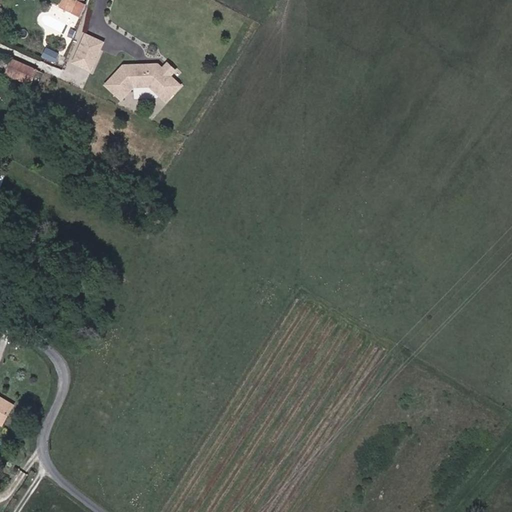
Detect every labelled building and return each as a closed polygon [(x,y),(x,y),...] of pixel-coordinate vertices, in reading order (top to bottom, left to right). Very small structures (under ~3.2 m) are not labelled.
[(71,0),(67,11),(79,17),(85,4),(79,1),(75,0),(71,0)] [(79,17),(88,21),(93,8),(89,6),(85,4),(79,17)] [(96,71),(107,43),(90,36),(79,64),(96,71)] [(45,55),(57,62),(61,54),(49,47),(45,55)] [(3,70),(28,82),(34,69),(9,58),(3,70)] [(184,69),(177,62),(172,68),(178,74),(184,69)] [(129,65),(119,77),(124,82),(119,88),(129,97),(141,84),(157,83),(167,93),(174,86),(180,92),(188,85),(178,74),(172,68),(167,63),(149,64),(149,66),(143,67),(143,64),(129,65)] [(119,88),(124,82),(119,77),(113,84),(119,88)] [(173,99),(180,92),(174,86),(167,93),(173,99)] [(0,403),(0,421),(4,424),(11,409),(0,403)]
